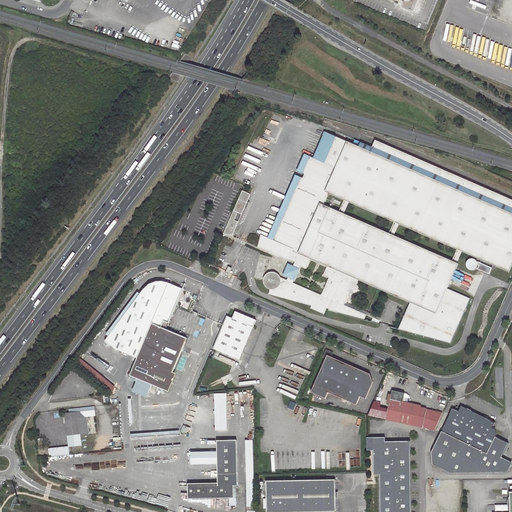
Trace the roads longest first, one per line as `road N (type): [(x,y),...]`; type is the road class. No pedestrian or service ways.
road 1 (unclassified): [(6,450),(13,429),(141,267),(170,264),(438,382),(467,377),(480,365),(511,299)]
road 2 (motorway): [(0,366),(198,104),(263,0)]
road 3 (motorway): [(248,0),(186,97),(0,345)]
road 4 (primary): [(272,0),(511,140)]
road 5 (track): [(317,0),(511,108)]
road 6 (unknown): [(128,402),(176,394),(234,251)]
road 7 (unknown): [(173,511),(180,453),(197,437),(220,433),(241,441),(241,511)]
road 8 (unknown): [(234,251),(259,291),(325,319),(377,327),(387,308)]
road 9 (unknown): [(273,310),(259,358),(277,413),(291,431),(336,441)]
road 10 (unclassified): [(29,39),(8,67),(0,181)]
road 11 (unknown): [(205,255),(226,205),(220,189),(210,190),(195,221),(188,244),(194,250)]
road 12 (unknown): [(234,251),(289,125)]
road 13 (unknown): [(82,501),(90,474),(127,469),(128,402)]
